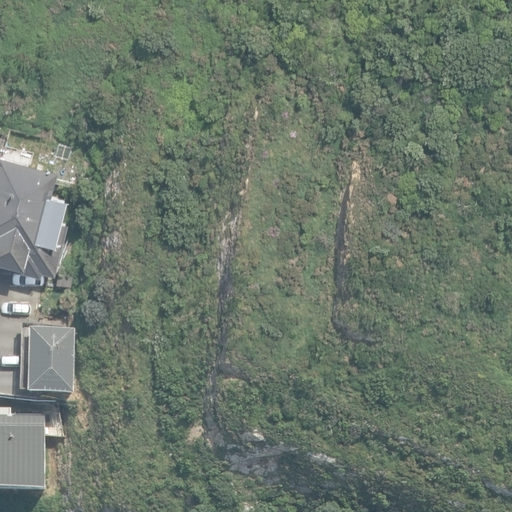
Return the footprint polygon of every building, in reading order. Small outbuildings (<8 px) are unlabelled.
[(0,263),(41,275),(43,270),(56,274),(70,224),(60,221),(67,199),(52,195),(58,172),(1,156),(0,157),(0,263)] [(74,178),(97,175),(96,162),(72,166),(74,178)] [(56,283),(73,287),(77,271),(60,267),(56,283)] [(29,394),(75,395),(76,330),(31,329),(29,394)] [(0,409),(0,490),(46,491),(47,416),(12,415),(12,409),(0,409)]
